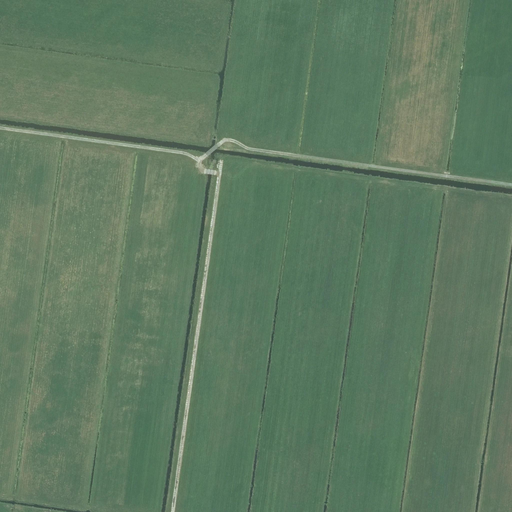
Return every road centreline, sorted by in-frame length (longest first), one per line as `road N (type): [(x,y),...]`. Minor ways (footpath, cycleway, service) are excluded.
road 1 (track): [(172,511),(222,159)]
road 2 (track): [(511,185),(254,150),(232,140),(206,155)]
road 3 (track): [(0,128),(206,155)]
